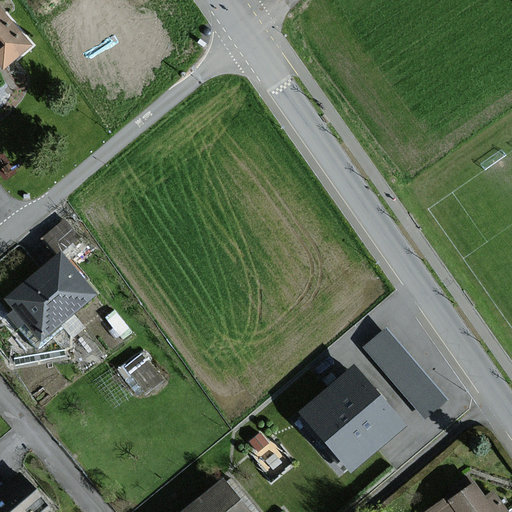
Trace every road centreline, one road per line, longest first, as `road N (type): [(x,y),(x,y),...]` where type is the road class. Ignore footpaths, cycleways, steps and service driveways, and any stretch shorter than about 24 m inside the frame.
road 1 (residential): [(511,412),(370,222),(246,34)]
road 2 (residential): [(246,34),(0,242)]
